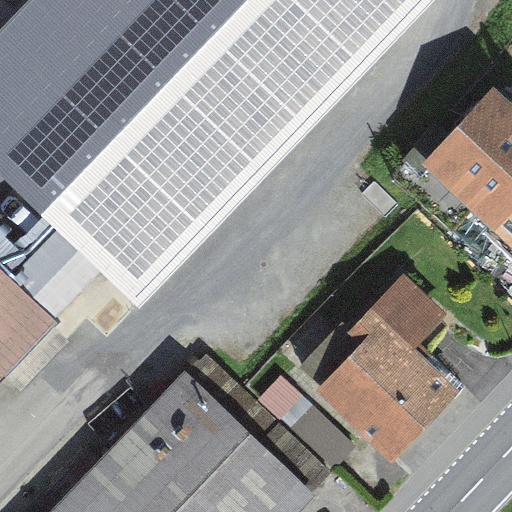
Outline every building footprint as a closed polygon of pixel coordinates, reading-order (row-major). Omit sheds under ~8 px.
[(48,0),(0,50),(0,147),(135,278),(405,0),(48,0)] [(511,116),(493,99),(433,162),(511,236),(511,116)] [(0,278),(0,360),(41,316),(0,278)] [(450,327),(409,287),(362,333),(373,344),(323,394),(389,459),(456,391),(421,356),(450,327)] [(286,511),(316,481),(198,369),(61,511),(286,511)]
